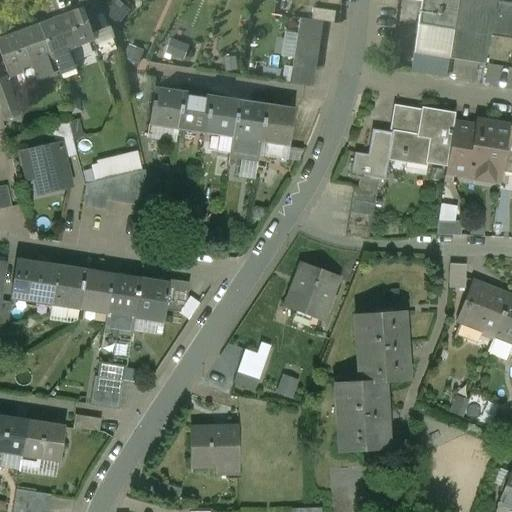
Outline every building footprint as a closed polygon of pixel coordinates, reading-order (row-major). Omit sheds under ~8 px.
[(458,0),(421,0),(413,53),(449,59),(458,0)] [(494,0),(458,0),(449,59),(484,65),(489,37),(494,0)] [(511,0),(494,0),(489,37),(511,40),(511,0)] [(335,12),(313,9),(311,20),(322,22),(333,24),(335,12)] [(83,10),(39,26),(50,58),(56,74),(57,75),(77,67),(70,48),(92,40),(94,39),(92,36),(83,10)] [(311,20),(300,19),(298,30),(321,34),(322,22),(311,20)] [(38,25),(0,39),(0,54),(7,74),(21,69),(50,58),(39,26),(38,25)] [(108,30),(92,36),(94,39),(92,40),(99,60),(117,53),(108,30)] [(321,34),(298,30),(296,41),(319,45),(321,34)] [(171,39),(168,54),(187,58),(190,43),(171,39)] [(319,45),(296,41),(294,52),(317,56),(319,45)] [(317,56),(294,52),(292,63),(315,67),(317,56)] [(50,58),(21,69),(27,85),(56,74),(50,58)] [(315,67),(292,63),(291,74),(313,77),(315,67)] [(313,77),(291,74),(289,86),(311,89),(313,77)] [(5,79),(0,81),(0,108),(1,111),(14,106),(5,79)] [(182,94),(153,90),(148,126),(177,131),(182,94)] [(210,98),(182,94),(177,131),(204,135),(210,98)] [(238,102),(210,98),(204,135),(232,139),(238,102)] [(265,106),(238,102),(232,139),(260,143),(265,106)] [(14,106),(1,111),(0,108),(0,111),(2,121),(18,115),(14,106)] [(294,111),(265,106),(260,143),(275,145),(275,140),(289,142),(294,111)] [(454,116),(423,111),(422,113),(395,108),(391,134),(388,154),(389,155),(407,158),(427,161),(427,163),(446,166),(446,164),(452,128),(454,116)] [(68,122),(49,129),(53,146),(59,145),(63,160),(77,157),(68,122)] [(509,129),(477,124),(475,131),(452,128),(446,164),(468,167),(468,171),(501,177),(502,169),(509,129)] [(511,129),(509,129),(502,169),(511,170),(511,129)] [(367,156),(354,154),(351,176),(384,181),(389,155),(388,154),(391,134),(372,131),(367,156)] [(260,143),(232,139),(230,155),(257,159),(260,143)] [(53,146),(22,153),(28,180),(36,178),(40,194),(69,187),(63,160),(59,145),(53,146)] [(136,154),(98,163),(99,167),(91,168),(95,183),(97,182),(109,179),(121,177),(133,174),(140,172),(136,154)] [(427,161),(407,158),(405,169),(407,172),(422,175),(425,173),(427,163),(427,161)] [(140,172),(133,174),(128,206),(140,208),(145,171),(140,172)] [(133,174),(121,177),(117,204),(128,206),(133,174)] [(121,177),(109,179),(106,203),(117,204),(121,177)] [(109,179),(97,182),(93,210),(104,212),(106,203),(109,179)] [(95,183),(86,185),(82,209),(93,210),(97,182),(95,183)] [(11,186),(0,186),(0,209),(13,209),(11,186)] [(376,194),(353,190),(351,202),(374,205),(376,194)] [(374,205),(351,202),(349,213),(372,217),(374,205)] [(372,217),(349,213),(347,225),(370,229),(372,217)] [(461,222),(437,221),(437,236),(460,237),(461,222)] [(370,229),(347,225),(345,237),(368,240),(370,229)] [(57,268),(18,262),(12,299),(51,305),(57,268)] [(467,265),(450,264),(449,288),(465,289),(467,265)] [(337,280),(301,266),(284,308),(321,322),(337,280)] [(85,272),(57,268),(51,305),(79,309),(85,272)] [(112,276),(85,272),(79,309),(107,314),(112,276)] [(140,280),(112,276),(107,314),(134,318),(140,280)] [(156,278),(155,283),(140,280),(134,318),(162,322),(164,310),(179,313),(180,308),(182,308),(183,303),(185,303),(188,283),(156,278)] [(510,296),(478,282),(470,300),(469,300),(461,322),(482,331),(484,328),(496,333),(510,296)] [(511,296),(510,296),(496,333),(508,338),(507,341),(511,343),(511,296)] [(0,301),(0,325),(8,324),(12,302),(0,301)] [(134,318),(107,314),(104,330),(132,335),(134,318)] [(401,314),(355,316),(359,384),(337,385),(340,452),(385,450),(382,382),(404,381),(401,314)] [(257,380),(235,374),(232,385),(254,392),(257,380)] [(284,375),(280,394),(295,397),(299,378),(284,375)] [(123,382),(94,377),(92,392),(121,396),(123,382)] [(121,396),(92,392),(89,406),(118,411),(121,396)] [(101,420),(75,416),(72,428),(99,433),(101,420)] [(27,423),(0,418),(0,452),(3,453),(22,455),(27,423)] [(64,429),(27,423),(22,455),(59,461),(64,429)] [(237,430),(190,431),(191,466),(238,465),(237,430)] [(511,470),(497,504),(511,510),(511,470)] [(180,490),(160,484),(156,496),(177,502),(180,490)] [(51,495),(15,489),(14,503),(25,505),(48,508),(51,495)] [(24,511),(25,505),(14,503),(12,511),(24,511)]
